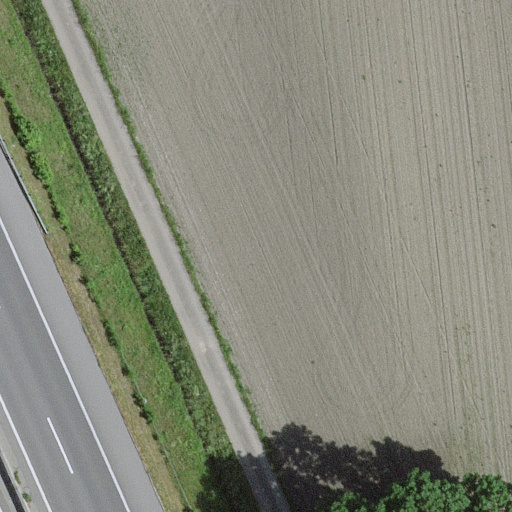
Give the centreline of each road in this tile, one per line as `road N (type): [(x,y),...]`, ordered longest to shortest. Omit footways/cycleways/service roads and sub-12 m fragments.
road 1 (unclassified): [(278,511),(57,0)]
road 2 (motorway): [(90,511),(0,307)]
